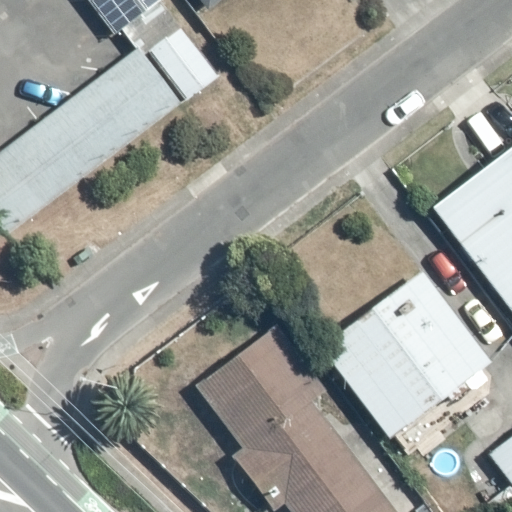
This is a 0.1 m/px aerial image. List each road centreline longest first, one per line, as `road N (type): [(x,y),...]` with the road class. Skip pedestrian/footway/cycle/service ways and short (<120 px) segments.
road 1 (residential): [(121,291),(505,0)]
road 2 (residential): [(121,291),(67,358),(41,420),(0,466)]
